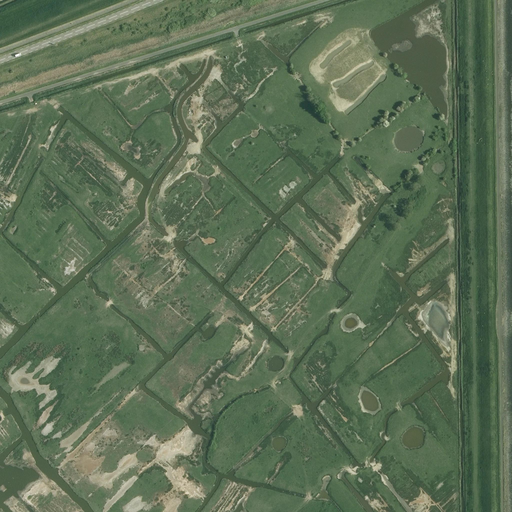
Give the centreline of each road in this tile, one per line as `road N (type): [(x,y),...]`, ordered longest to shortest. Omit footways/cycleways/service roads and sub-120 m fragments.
road 1 (track): [(469,0),(475,511)]
road 2 (unclassified): [(0,103),(327,0)]
road 3 (secondary): [(0,61),(155,0)]
